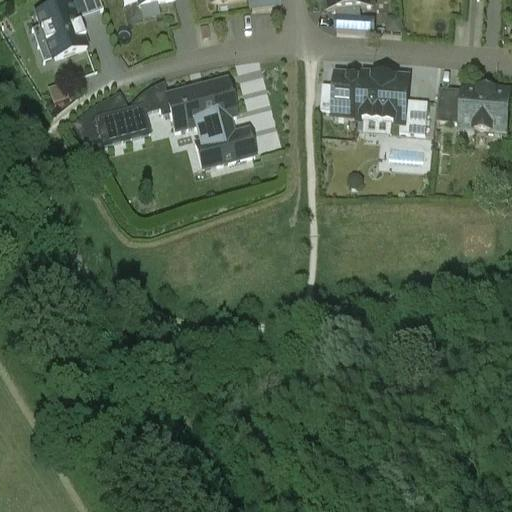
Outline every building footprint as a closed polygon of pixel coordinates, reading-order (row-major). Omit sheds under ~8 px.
[(96,0),(65,0),(68,7),(70,7),(76,25),(102,15),(96,0)] [(123,0),(125,10),(137,7),(135,0),(123,0)] [(173,0),(136,0),(139,11),(174,4),(173,0)] [(260,0),(247,0),(250,14),(262,12),(260,0)] [(325,0),(327,13),(327,16),(337,15),(337,22),(361,23),(361,13),(373,12),(371,0),(325,0)] [(68,7),(35,19),(39,32),(36,33),(42,51),(49,48),(55,64),(86,53),(82,43),(84,42),(79,28),(77,29),(76,25),(70,7),(68,7)] [(361,23),(337,22),(337,35),(373,37),(373,23),(361,23)] [(206,31),(199,33),(202,44),(208,42),(206,31)] [(363,84),(337,82),(336,91),(334,116),(359,118),(363,84)] [(408,85),(375,82),(375,85),(363,84),(359,118),(358,124),(364,125),(392,127),(401,128),(403,107),(406,107),(406,106),(408,85)] [(226,86),(165,102),(175,137),(196,132),(200,148),(232,140),(228,123),(236,121),(226,86)] [(336,91),(323,90),(321,115),(334,116),(336,91)] [(52,92),(53,106),(65,105),(64,91),(52,92)] [(463,97),(439,94),(436,127),(460,129),(463,97)] [(495,95),(479,94),(479,96),(463,94),(463,97),(460,129),(460,132),(476,134),(475,136),(491,137),(491,135),(507,137),(511,99),(495,97),(495,95)] [(428,108),(406,106),(406,107),(403,107),(401,128),(400,138),(426,141),(428,108)] [(392,127),(364,125),(363,139),(391,141),(392,127)] [(200,148),(195,149),(201,175),(254,161),(248,136),(232,140),(200,148)]
